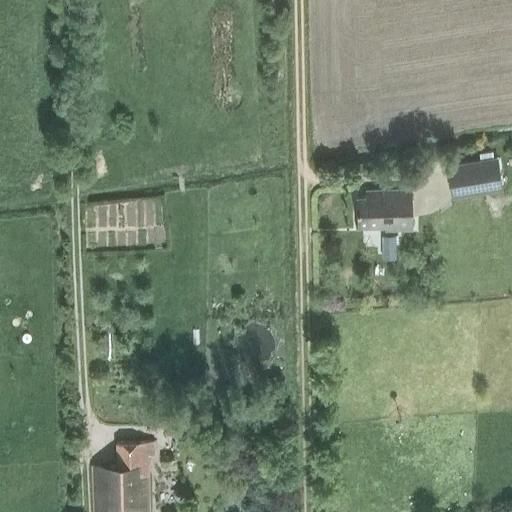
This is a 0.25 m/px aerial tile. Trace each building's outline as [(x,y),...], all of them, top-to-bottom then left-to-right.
[(480,159),(450,164),(446,164),(452,198),(502,190),(497,157),(493,157),(492,151),(479,153),(480,159)] [(385,229),(411,228),(411,188),(365,189),(365,196),(357,196),(358,226),(385,225),(385,229)] [(382,247),(382,258),(396,258),(396,247),(382,247)] [(118,462),(92,462),(93,511),(149,511),(149,472),(152,472),(152,452),(157,452),(157,439),(155,439),(118,440),(118,462)] [(161,456),(161,465),(173,465),(173,455),(161,456)]
